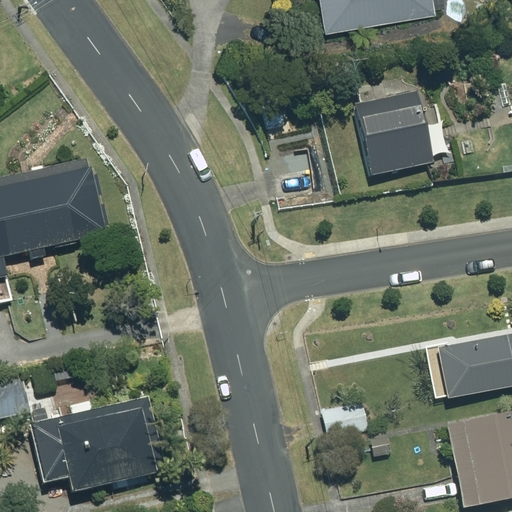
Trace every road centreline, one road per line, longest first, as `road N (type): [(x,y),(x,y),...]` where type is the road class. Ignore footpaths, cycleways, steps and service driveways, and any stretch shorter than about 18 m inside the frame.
road 1 (tertiary): [(59,0),(160,141),(223,293)]
road 2 (residential): [(511,247),(223,293)]
road 3 (tertiary): [(223,293),(274,511)]
